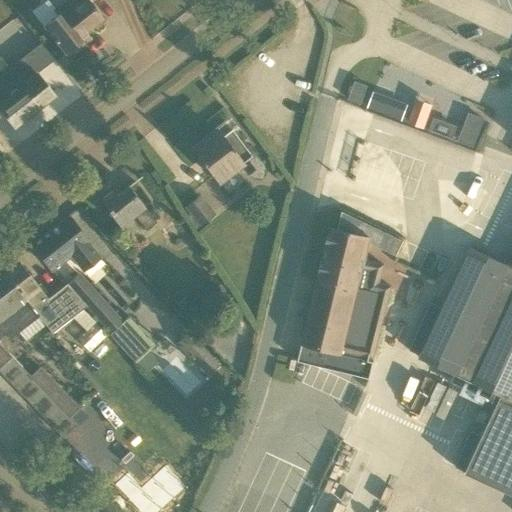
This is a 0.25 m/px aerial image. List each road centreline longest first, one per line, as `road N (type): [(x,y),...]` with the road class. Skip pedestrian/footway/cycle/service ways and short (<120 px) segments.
road 1 (residential): [(209,511),(270,346),(329,96)]
road 2 (residential): [(0,196),(253,0)]
